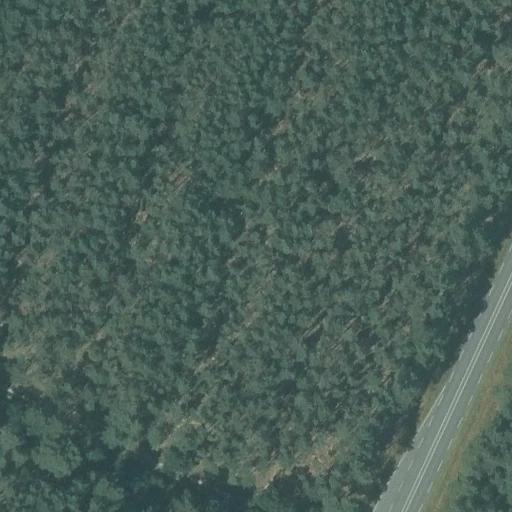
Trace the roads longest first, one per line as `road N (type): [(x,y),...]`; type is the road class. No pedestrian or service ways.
road 1 (track): [(245,507),(0,386)]
road 2 (primary): [(511,276),(403,511)]
